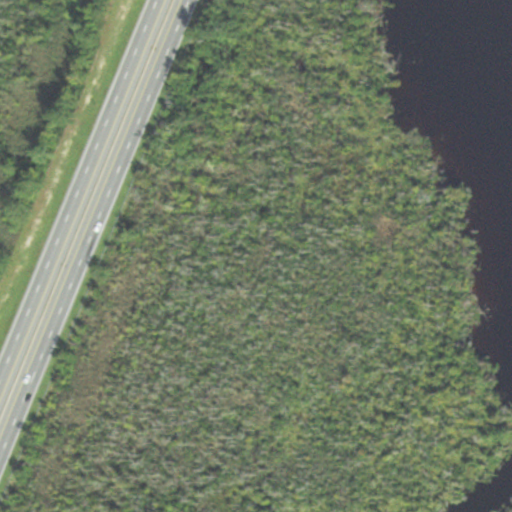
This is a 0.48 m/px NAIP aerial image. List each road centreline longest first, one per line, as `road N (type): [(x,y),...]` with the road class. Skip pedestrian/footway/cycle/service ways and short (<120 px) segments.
road 1 (trunk): [(0,468),(189,0)]
road 2 (trunk): [(161,0),(0,393)]
